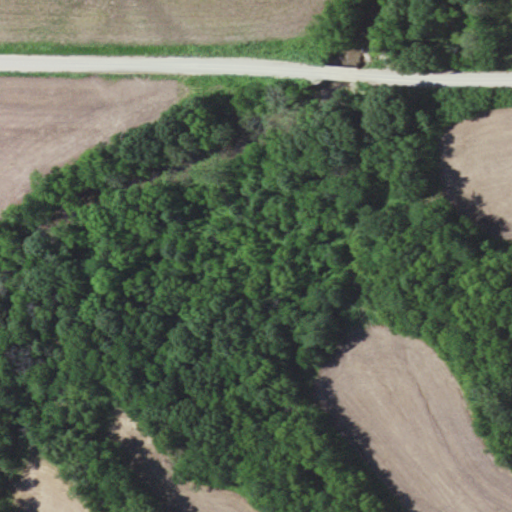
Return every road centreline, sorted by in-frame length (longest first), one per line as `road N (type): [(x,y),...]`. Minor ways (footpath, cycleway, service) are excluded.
road 1 (residential): [(0,62),(300,66)]
road 2 (residential): [(387,75),(511,75)]
